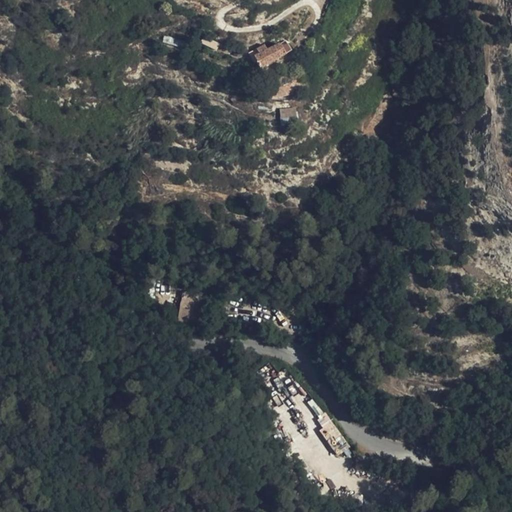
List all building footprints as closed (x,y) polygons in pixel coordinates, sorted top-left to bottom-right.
[(296,48),(304,36),(298,31),(290,43),(296,48)] [(278,46),(282,52),(287,49),(284,43),(278,46)] [(284,56),(282,52),(278,46),(267,52),(258,57),(254,60),(260,71),(284,56)] [(258,57),(267,52),(263,47),(256,52),(258,57)] [(296,120),(295,107),(281,108),(282,121),(296,120)] [(209,295),(207,321),(225,322),(228,297),(209,295)] [(328,443),(304,382),(288,388),(289,391),(275,397),(298,455),(328,443)]
